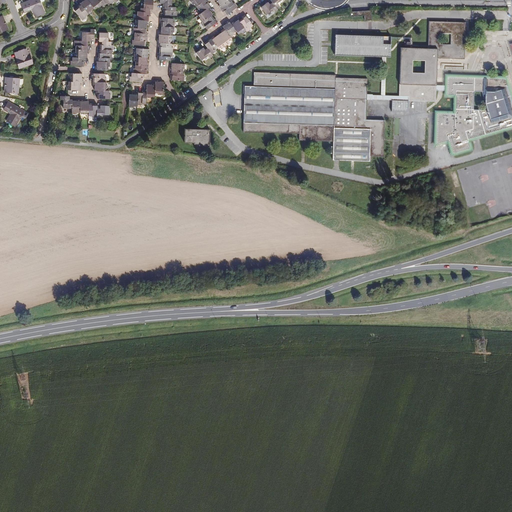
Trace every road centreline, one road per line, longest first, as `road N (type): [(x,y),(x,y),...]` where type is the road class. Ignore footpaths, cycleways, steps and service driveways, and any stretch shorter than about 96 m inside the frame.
road 1 (primary): [(187,313),(368,310),(511,281)]
road 2 (primary): [(373,276),(291,301),(187,313)]
road 3 (primary): [(187,313),(0,338)]
road 4 (residential): [(336,0),(511,0)]
road 5 (primary): [(511,230),(373,276)]
road 6 (primary): [(511,269),(442,266),(373,276)]
